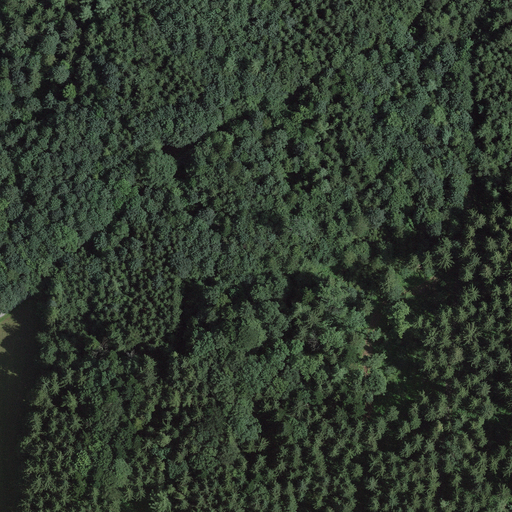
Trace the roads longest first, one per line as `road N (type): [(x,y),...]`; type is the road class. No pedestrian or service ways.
road 1 (track): [(434,0),(406,31),(174,167),(0,309)]
road 2 (track): [(441,511),(483,0)]
